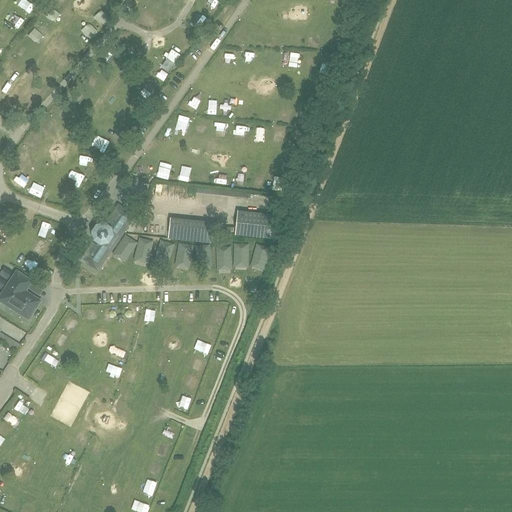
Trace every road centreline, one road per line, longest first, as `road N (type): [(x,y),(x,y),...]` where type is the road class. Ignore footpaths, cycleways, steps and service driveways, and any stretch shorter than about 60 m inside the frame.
road 1 (track): [(393,0),(193,511)]
road 2 (track): [(46,398),(90,329),(125,328),(73,415)]
road 3 (track): [(91,384),(146,411),(190,327)]
road 4 (track): [(10,375),(46,398),(0,468)]
road 5 (track): [(140,151),(263,166)]
road 6 (track): [(0,483),(27,496),(73,415)]
